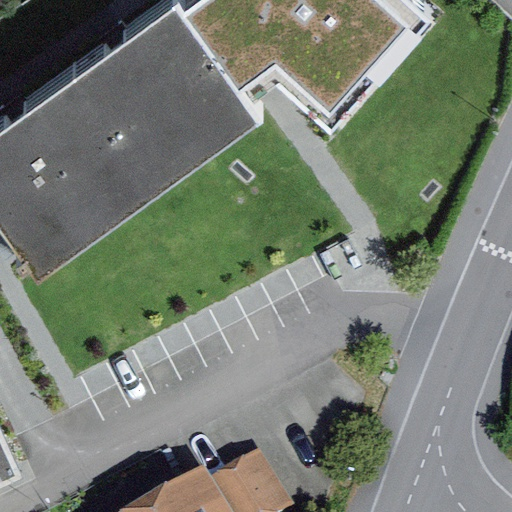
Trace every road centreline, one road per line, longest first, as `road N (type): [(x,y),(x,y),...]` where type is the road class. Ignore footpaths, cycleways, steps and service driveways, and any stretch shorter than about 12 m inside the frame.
road 1 (residential): [(5,511),(242,374),(358,321),(478,316)]
road 2 (residential): [(416,487),(478,316)]
